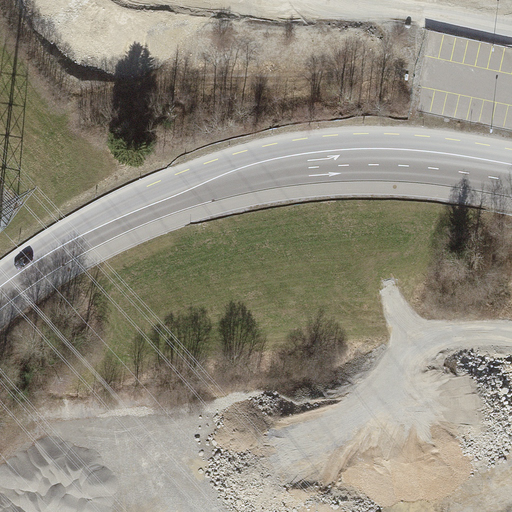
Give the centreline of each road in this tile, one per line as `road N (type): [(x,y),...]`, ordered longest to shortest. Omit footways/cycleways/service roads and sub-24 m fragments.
road 1 (secondary): [(0,291),(64,245),(248,170),(324,158),(511,172)]
road 2 (track): [(511,26),(359,0)]
